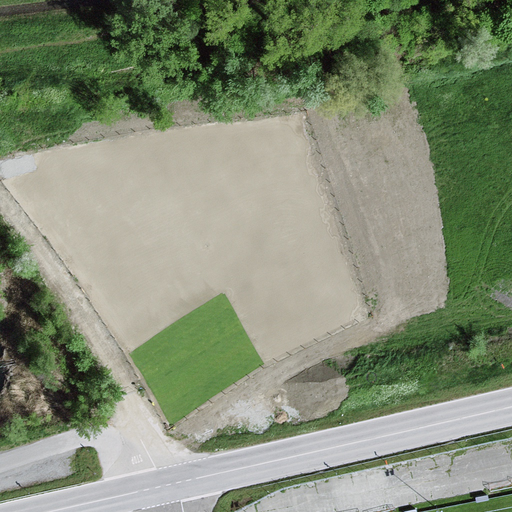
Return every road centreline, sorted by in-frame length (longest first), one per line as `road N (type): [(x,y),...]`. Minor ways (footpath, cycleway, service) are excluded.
road 1 (tertiary): [(176,483),(511,406)]
road 2 (track): [(138,432),(79,307),(0,192)]
road 3 (tertiary): [(53,511),(176,483)]
